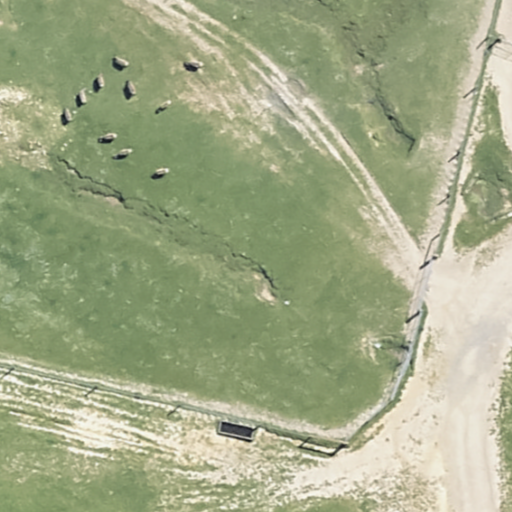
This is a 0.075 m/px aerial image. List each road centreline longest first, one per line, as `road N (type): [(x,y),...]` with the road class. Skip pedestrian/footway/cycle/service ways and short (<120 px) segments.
road 1 (track): [(415,506),(0,408)]
road 2 (track): [(415,506),(457,346),(511,235)]
road 3 (track): [(477,511),(457,346)]
